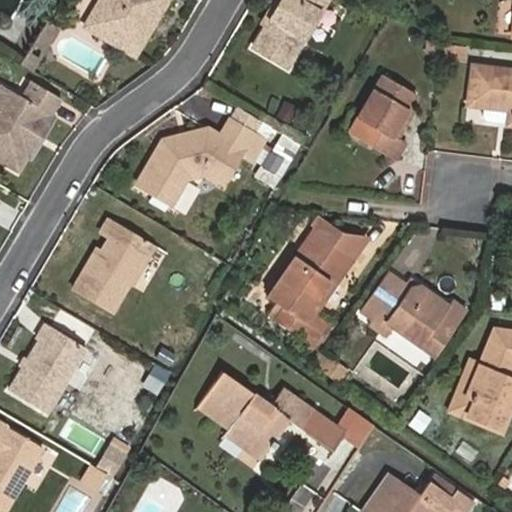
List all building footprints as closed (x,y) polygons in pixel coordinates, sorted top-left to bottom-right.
[(0,0),(0,9),(10,15),(19,0),(0,0)] [(102,0),(90,21),(104,29),(107,40),(135,56),(149,31),(145,29),(149,21),(153,24),(167,0),(102,0)] [(275,0),(269,10),(274,13),(266,26),(254,46),(287,66),(326,0),(275,0)] [(274,13),(269,10),(261,23),(266,26),(274,13)] [(33,69),(57,25),(43,18),(20,62),(33,69)] [(104,29),(90,21),(86,28),(107,40),(104,29)] [(149,31),(153,24),(149,21),(145,29),(149,31)] [(437,54),(438,42),(426,41),(425,54),(437,54)] [(465,60),(467,44),(442,41),(440,58),(465,60)] [(511,70),(474,66),(469,103),(485,105),(510,109),(508,123),(511,123),(511,70)] [(381,76),(356,117),(368,124),(360,137),(391,155),(399,143),(392,138),(403,119),(399,115),(411,95),(381,76)] [(41,131),(46,134),(55,118),(52,116),(59,102),(28,83),(19,100),(0,88),(0,164),(15,173),(26,157),(41,131)] [(289,123),(298,109),(283,100),(275,115),(289,123)] [(510,109),(485,105),(483,115),(488,120),(508,123),(510,109)] [(161,177),(177,187),(185,175),(199,172),(201,168),(221,180),(241,148),(252,155),(262,137),(228,117),(219,132),(205,124),(185,130),(187,134),(180,137),(178,133),(165,138),(139,179),(154,188),(161,177)] [(368,124),(356,117),(348,130),(360,137),(368,124)] [(31,160),(46,134),(41,131),(26,157),(31,160)] [(281,156),(270,150),(262,165),(272,171),(281,156)] [(171,198),(177,187),(161,177),(154,188),(171,198)] [(96,230),(104,235),(113,220),(104,215),(96,230)] [(108,238),(100,250),(95,258),(91,256),(73,288),(107,308),(124,280),(130,283),(153,244),(113,220),(104,235),(108,238)] [(316,312),(324,300),(318,295),(332,275),(337,280),(354,257),(313,228),(266,294),(284,306),(275,318),(312,344),(328,320),(316,312)] [(335,231),(313,228),(354,257),(368,235),(335,231)] [(95,258),(100,250),(96,248),(91,256),(95,258)] [(375,313),(371,317),(368,322),(385,334),(394,322),(434,353),(465,310),(451,299),(447,305),(414,281),(411,286),(403,281),(390,271),(365,305),(375,313)] [(318,295),(324,300),(332,289),(337,280),(332,275),(318,295)] [(407,276),(403,281),(411,286),(414,281),(407,276)] [(489,293),(488,307),(502,307),(503,294),(489,293)] [(362,310),(371,317),(375,313),(365,305),(362,310)] [(35,337),(40,339),(47,326),(43,323),(35,337)] [(28,360),(23,367),(11,390),(46,411),(83,347),(47,326),(40,339),(28,360)] [(476,396),(470,414),(504,426),(511,405),(511,339),(492,336),(482,363),(470,393),(476,396)] [(337,382),(347,369),(322,349),(312,362),(337,382)] [(454,408),(470,414),(476,396),(470,393),(482,363),(472,359),(458,397),(454,408)] [(158,393),(170,373),(154,364),(143,384),(158,393)] [(227,427),(266,453),(270,447),(273,448),(276,443),(274,441),(290,420),(301,427),(313,410),(282,389),(270,406),(220,371),(196,407),(227,427)] [(420,411),(411,423),(422,430),(431,419),(420,411)] [(0,511),(5,511),(44,447),(0,420),(0,511)] [(260,461),(266,453),(227,427),(222,436),(260,461)] [(112,437),(97,464),(112,473),(128,446),(112,437)] [(109,474),(94,465),(85,480),(100,488),(109,474)] [(449,511),(456,503),(428,483),(418,496),(387,474),(360,511),(449,511)]
